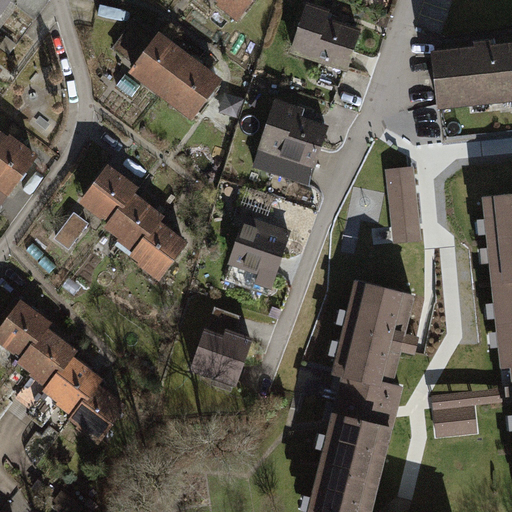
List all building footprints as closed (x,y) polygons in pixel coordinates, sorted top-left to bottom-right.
[(0,0),(0,13),(9,0),(0,0)] [(200,0),(234,21),(247,0),(200,0)] [(456,0),(446,33),(488,30),(498,0),(456,0)] [(324,11),(303,5),(288,58),(321,68),(315,86),(342,94),(361,31),(321,19),(324,11)] [(113,58),(128,70),(152,38),(138,27),(113,58)] [(128,70),(124,75),(154,98),(187,58),(155,34),(152,38),(128,70)] [(470,48),(425,53),(431,112),(511,103),(511,43),(490,45),(490,40),(469,42),(470,48)] [(187,58),(154,98),(187,122),(218,82),(187,58)] [(114,87),(129,99),(135,90),(120,79),(114,87)] [(244,100),(225,96),(220,117),(239,121),(244,100)] [(302,111),(275,103),(259,156),(313,171),(326,127),(300,119),(302,111)] [(36,163),(0,137),(0,201),(5,205),(36,163)] [(412,171),(383,175),(393,251),(421,248),(412,171)] [(107,172),(79,208),(106,229),(131,198),(135,194),(107,172)] [(511,197),(480,201),(489,289),(511,287),(511,197)] [(106,229),(104,233),(130,255),(155,225),(159,220),(131,198),(106,229)] [(86,229),(73,219),(53,245),(66,255),(86,229)] [(244,222),(225,286),(270,299),(289,235),(244,222)] [(130,255),(126,260),(155,282),(183,247),(155,225),(130,255)] [(414,300),(354,284),(329,375),(340,378),(390,391),(402,346),(414,300)] [(511,287),(489,289),(498,367),(506,366),(511,365),(511,287)] [(20,303),(0,327),(0,344),(19,360),(44,328),(47,324),(20,303)] [(19,360),(15,364),(43,386),(67,355),(71,350),(44,328),(19,360)] [(204,337),(191,376),(234,390),(251,342),(220,331),(216,341),(204,337)] [(43,386),(40,389),(53,399),(68,411),(91,382),(95,377),(67,355),(43,386)] [(390,391),(340,378),(304,511),(370,511),(395,416),(401,394),(390,391)] [(122,407),(91,382),(68,411),(62,418),(94,443),(122,407)] [(430,395),(436,446),(481,442),(477,408),(510,404),(508,386),(430,395)]
